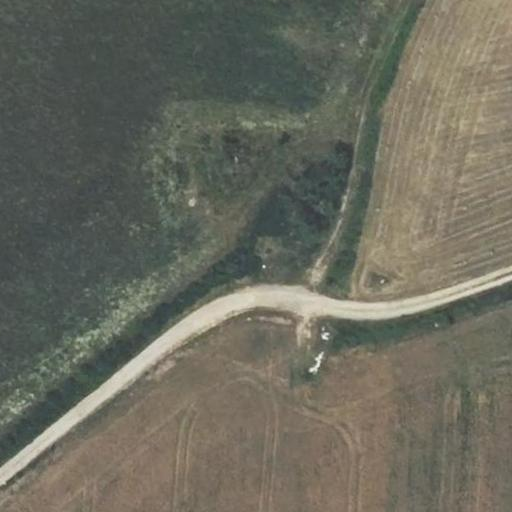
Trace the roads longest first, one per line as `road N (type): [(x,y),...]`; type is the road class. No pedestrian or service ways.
road 1 (track): [(0,482),(107,389),(204,320),(236,304),(304,307)]
road 2 (track): [(304,307),(356,176),(366,79),(408,0)]
road 3 (track): [(304,307),(402,312),(511,276)]
